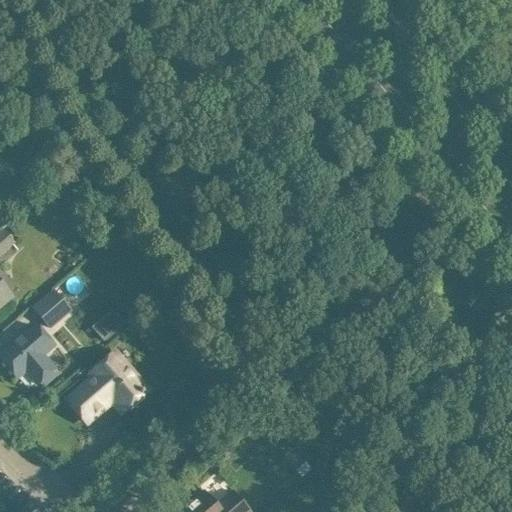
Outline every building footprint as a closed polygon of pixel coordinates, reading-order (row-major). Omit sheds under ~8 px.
[(8,121),(0,127),(0,146),(17,132),(8,121)] [(3,234),(0,235),(0,255),(12,245),(3,234)] [(0,307),(11,298),(0,285),(0,307)] [(54,290),(33,309),(51,330),(73,312),(54,290)] [(0,359),(17,379),(25,372),(36,386),(54,370),(42,357),(53,347),(35,326),(0,356),(0,359)] [(93,380),(68,402),(86,423),(112,401),(122,413),(146,392),(115,355),(90,376),(93,380)] [(305,463),(295,471),(301,478),(311,469),(305,463)] [(249,511),(232,492),(216,506),(206,494),(184,511),(249,511)]
